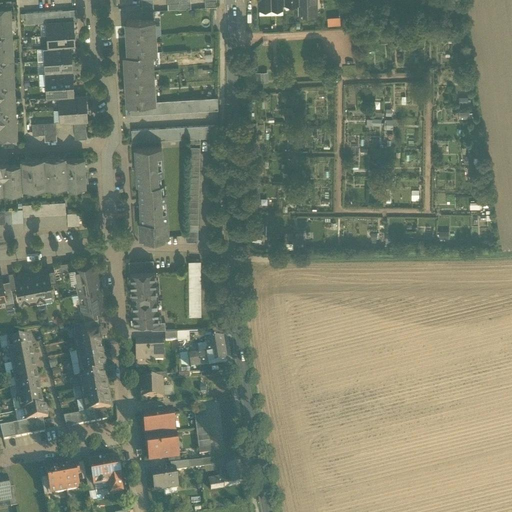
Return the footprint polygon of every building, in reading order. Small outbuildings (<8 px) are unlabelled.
[(141,0),(142,5),(142,10),(154,10),(153,0),(141,0)] [(167,0),(168,9),(191,8),(190,0),(167,0)] [(299,0),(300,2),(299,2),(299,13),(314,13),(313,0),(299,0)] [(70,9),(63,9),(57,9),(50,10),(44,10),(38,11),(32,11),(25,11),(25,23),(33,22),(39,22),(45,22),(46,21),(51,21),(57,21),(64,20),(70,20),(74,20),(77,20),(76,8),(70,9)] [(0,35),(11,35),(9,9),(0,9),(0,35)] [(154,10),(142,10),(141,10),(141,19),(154,18),(155,18),(154,10)] [(326,16),(327,24),(340,24),(339,15),(326,16)] [(125,19),(127,53),(152,52),(155,52),(154,18),(141,19),(125,19)] [(48,22),(49,34),(74,32),(74,25),(72,26),(72,21),(74,21),(74,20),(70,20),(64,20),(57,21),(51,21),(46,21),(46,22),(48,22)] [(49,34),(50,46),(71,45),(75,45),(75,44),(74,44),(73,39),(75,39),(74,32),(49,34)] [(0,61),(12,61),(11,35),(0,35),(0,61)] [(46,47),(46,59),(72,58),(71,51),(70,51),(70,46),(71,46),(71,45),(50,46),(47,46),(46,47)] [(127,65),(128,69),(149,68),(149,61),(152,58),(152,52),(127,53),(124,53),(124,65),(127,65)] [(46,59),(47,71),(72,70),(72,69),(71,69),(71,64),(72,64),(72,58),(46,59)] [(0,87),(14,87),(12,61),(0,61),(0,87)] [(128,81),(129,86),(150,85),(150,77),(153,74),(152,68),(149,68),(128,69),(125,70),(125,81),(128,81)] [(47,71),(48,84),(73,83),(73,76),(71,76),(71,71),(73,71),(72,70),(47,71)] [(255,81),(267,80),(267,70),(255,71),(255,81)] [(58,96),(60,96),(74,95),(74,94),(72,94),(72,89),(74,89),(73,83),(48,84),(48,96),(58,96)] [(153,84),(150,85),(129,86),(126,86),(126,98),(129,98),(130,103),(151,101),(151,94),(154,91),(153,84)] [(0,113),(15,113),(14,87),(0,87),(0,113)] [(60,96),(61,108),(87,107),(86,100),(85,100),(85,95),(86,95),(86,94),(74,95),(60,96)] [(217,97),(181,99),(182,111),(218,109),(217,97)] [(165,112),(182,111),(181,99),(164,100),(165,112)] [(131,114),(165,112),(164,100),(154,101),(151,101),(130,103),(131,114)] [(87,114),(87,107),(61,108),(62,121),(73,120),(85,119),(87,119),(87,118),(86,118),(86,114),(87,114)] [(0,140),(17,139),(15,113),(0,113),(0,140)] [(87,138),(86,131),(86,125),(85,119),(73,120),(74,126),(74,132),(75,138),(87,138)] [(56,121),(44,122),(38,122),(32,123),(32,135),(39,134),(44,134),(45,140),(57,140),(56,133),(56,127),(56,121)] [(132,141),(188,138),(200,137),(216,136),(215,124),(131,129),(132,141)] [(139,220),(140,237),(143,237),(151,236),(157,236),(165,236),(168,236),(167,219),(164,219),(164,206),(167,206),(166,198),(161,198),(161,192),(164,192),(163,182),(161,182),(161,173),(158,173),(157,168),(162,167),(162,159),(159,159),(158,146),(135,147),(136,163),(135,164),(135,168),(136,169),(137,184),(139,184),(141,220),(139,220)] [(186,242),(198,242),(200,147),(189,147),(186,242)] [(20,158),(21,163),(8,163),(8,161),(2,162),(0,161),(0,189),(3,190),(3,192),(4,192),(5,192),(4,190),(22,189),(22,188),(22,185),(67,183),(67,185),(68,185),(85,184),(84,170),(85,170),(85,165),(84,165),(83,157),(66,158),(66,156),(20,158)] [(23,208),(5,209),(0,209),(0,223),(6,223),(24,222),(23,215),(65,213),(65,202),(23,204),(23,208)] [(67,213),(68,225),(79,224),(78,212),(67,213)] [(153,260),(147,261),(141,261),(135,261),(128,262),(129,273),(130,273),(136,272),(142,272),(148,271),(154,271),(153,260)] [(189,316),(201,316),(200,261),(188,261),(189,316)] [(55,264),(57,272),(69,270),(69,269),(74,268),(72,262),(55,264)] [(76,279),(79,293),(100,289),(95,264),(74,268),(69,269),(69,270),(71,280),(76,279)] [(32,272),(31,272),(36,299),(45,298),(46,301),(47,303),(52,302),(52,300),(52,296),(53,296),(50,284),(48,272),(48,269),(36,271),(36,272),(32,273),(32,272)] [(48,272),(50,284),(57,283),(54,271),(48,272)] [(134,323),(134,324),(151,323),(159,322),(157,306),(160,306),(160,300),(157,300),(156,294),(159,293),(159,287),(156,287),(155,278),(158,278),(158,272),(155,272),(155,271),(154,271),(148,271),(142,272),(136,272),(130,273),(130,274),(127,275),(128,281),(130,280),(131,288),(128,289),(129,295),(131,294),(132,302),(129,302),(130,308),(133,308),(133,317),(130,317),(131,323),(134,323)] [(8,273),(10,281),(11,289),(17,288),(15,275),(15,272),(8,273)] [(36,300),(36,299),(31,272),(31,273),(26,274),(26,273),(15,275),(17,288),(20,302),(30,301),(29,297),(35,296),(36,300)] [(14,303),(11,289),(10,281),(2,283),(5,299),(6,304),(14,303)] [(103,308),(100,289),(79,293),(83,312),(97,309),(103,308)] [(83,312),(85,321),(91,320),(99,318),(97,309),(83,312)] [(92,326),(91,320),(85,321),(69,324),(71,331),(74,330),(73,329),(92,326)] [(152,330),(165,329),(165,321),(159,322),(151,323),(152,330)] [(74,330),(76,342),(100,337),(98,325),(92,326),(73,329),(74,330)] [(178,341),(178,343),(189,342),(189,328),(177,329),(178,341)] [(177,329),(165,329),(166,341),(178,341),(177,329)] [(102,349),(100,337),(76,342),(78,353),(102,349)] [(6,350),(6,354),(32,349),(29,338),(8,342),(9,350),(6,350)] [(189,358),(191,368),(226,363),(222,338),(205,341),(207,355),(189,358)] [(148,359),(149,361),(163,360),(162,341),(148,341),(148,340),(136,340),(136,359),(148,359)] [(11,357),(12,365),(34,361),(32,349),(6,354),(7,358),(11,357)] [(105,361),(102,349),(78,353),(80,365),(105,361)] [(10,374),(11,377),(36,373),(34,361),(12,365),(14,373),(10,374)] [(107,372),(105,361),(80,365),(82,377),(104,373),(107,372)] [(15,381),(16,388),(38,384),(36,373),(11,377),(12,381),(15,381)] [(106,385),(104,373),(82,377),(80,378),(82,389),(106,385)] [(140,398),(140,399),(163,398),(162,382),(162,381),(150,382),(140,382),(140,383),(141,398),(140,398)] [(15,397),(15,401),(40,396),(38,384),(16,388),(18,396),(15,397)] [(108,396),(106,385),(82,389),(84,401),(108,396)] [(74,401),(81,400),(78,389),(72,390),(74,401)] [(21,412),(24,411),(43,408),(40,396),(15,401),(13,401),(15,413),(21,412)] [(111,409),(108,396),(84,401),(86,413),(88,413),(94,412),(100,411),(106,410),(111,409)] [(46,407),(43,408),(24,411),(25,419),(22,420),(23,423),(25,423),(31,422),(36,421),(43,420),(48,419),(46,407)] [(143,414),(147,437),(174,434),(174,433),(171,410),(143,414)] [(194,414),(199,455),(211,453),(206,412),(194,414)] [(66,428),(72,427),(70,416),(63,418),(66,428)] [(43,420),(36,421),(39,434),(45,433),(43,420)] [(31,422),(25,423),(27,436),(33,435),(39,434),(36,421),(31,422)] [(23,423),(19,424),(21,437),(27,436),(25,423),(23,423)] [(19,424),(13,425),(15,438),(21,437),(19,424)] [(13,425),(7,426),(10,439),(15,438),(13,425)] [(0,428),(3,441),(10,439),(7,426),(0,427),(0,428)] [(178,457),(174,434),(147,437),(147,438),(150,461),(168,459),(178,457)] [(110,484),(112,495),(123,493),(121,482),(122,482),(117,457),(89,463),(92,478),(94,487),(110,484)] [(188,462),(181,463),(180,457),(178,458),(178,457),(168,459),(169,465),(170,465),(171,471),(174,470),(175,472),(190,470),(188,462)] [(199,461),(200,468),(214,466),(214,459),(199,461)] [(49,491),(50,495),(55,495),(66,492),(80,490),(77,476),(79,476),(77,465),(75,465),(74,463),(61,466),(45,469),(47,479),(49,491)] [(92,478),(86,479),(83,464),(77,465),(79,476),(82,475),(83,481),(86,481),(89,494),(95,493),(94,487),(92,478)] [(209,482),(210,490),(246,484),(243,465),(226,468),(227,475),(224,476),(225,479),(209,482)] [(152,474),(155,492),(177,489),(175,472),(174,470),(171,471),(152,474)] [(0,502),(9,501),(10,501),(9,491),(6,478),(0,479),(0,502)] [(41,480),(44,497),(48,496),(47,491),(49,491),(47,479),(41,480)] [(9,501),(11,508),(18,507),(15,490),(9,491),(10,501),(9,501)]
